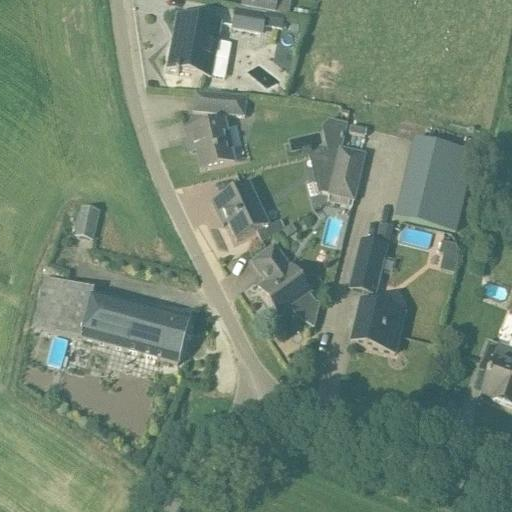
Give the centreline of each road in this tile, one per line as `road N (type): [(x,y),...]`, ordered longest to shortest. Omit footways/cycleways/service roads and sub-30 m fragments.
road 1 (unclassified): [(264,412),(245,351),(141,136),(113,0)]
road 2 (unclassified): [(511,502),(264,412)]
road 3 (unclassified): [(167,511),(227,433),(264,412)]
